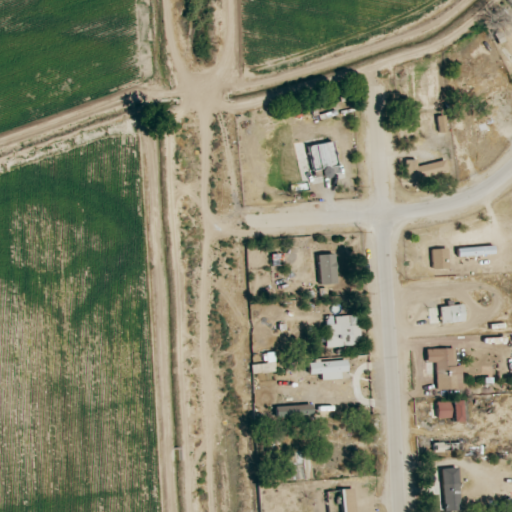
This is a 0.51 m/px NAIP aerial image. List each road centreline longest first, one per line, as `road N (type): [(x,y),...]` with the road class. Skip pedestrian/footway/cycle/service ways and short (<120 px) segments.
road 1 (residential): [(401,511),(376,87)]
road 2 (residential): [(246,223),(435,211),(489,190),(511,171)]
